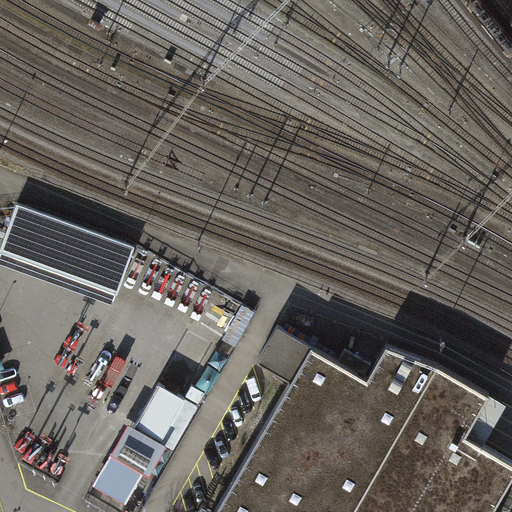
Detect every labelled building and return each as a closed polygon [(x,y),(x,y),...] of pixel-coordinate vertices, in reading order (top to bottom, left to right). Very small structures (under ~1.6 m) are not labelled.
[(88,16),(85,22),(98,28),(101,23),(88,16)] [(135,242),(16,202),(0,249),(118,289),(135,242)] [(194,324),(233,347),(249,320),(210,296),(194,324)] [(368,376),(280,326),(261,359),(293,377),(216,511),(501,511),(503,509),(494,504),(511,473),(511,461),(463,434),(487,391),(438,364),(389,345),(368,376)] [(186,395),(160,380),(134,423),(174,446),(199,404),(185,396),(186,395)] [(167,443),(130,424),(100,482),(132,499),(146,471),(152,474),(167,443)]
